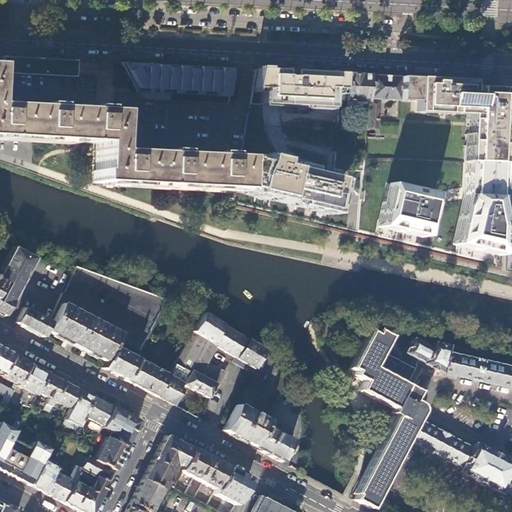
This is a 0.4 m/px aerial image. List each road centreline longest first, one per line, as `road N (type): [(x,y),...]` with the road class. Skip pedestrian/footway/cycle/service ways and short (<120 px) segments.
road 1 (primary): [(35,37),(511,64)]
road 2 (tertiary): [(344,511),(159,415)]
road 3 (tertiary): [(159,415),(0,333)]
